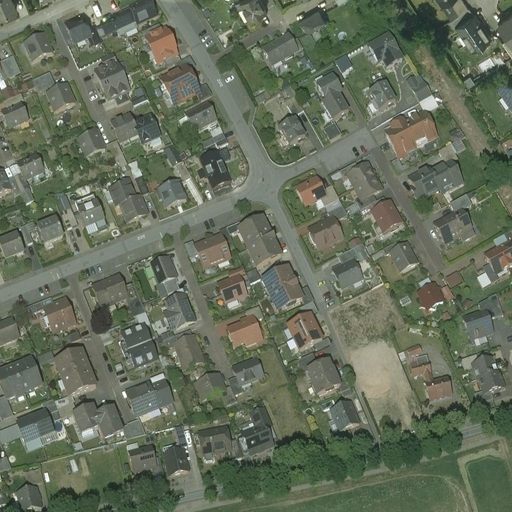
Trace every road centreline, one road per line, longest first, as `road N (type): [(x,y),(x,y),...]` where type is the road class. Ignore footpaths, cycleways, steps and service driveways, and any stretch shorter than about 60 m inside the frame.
road 1 (tertiary): [(511,419),(423,447),(127,511)]
road 2 (residential): [(267,186),(365,133),(439,265)]
road 3 (residential): [(163,0),(207,65),(267,186)]
road 4 (residential): [(170,229),(218,349)]
road 5 (residential): [(68,270),(114,388)]
road 6 (residential): [(267,186),(319,299)]
